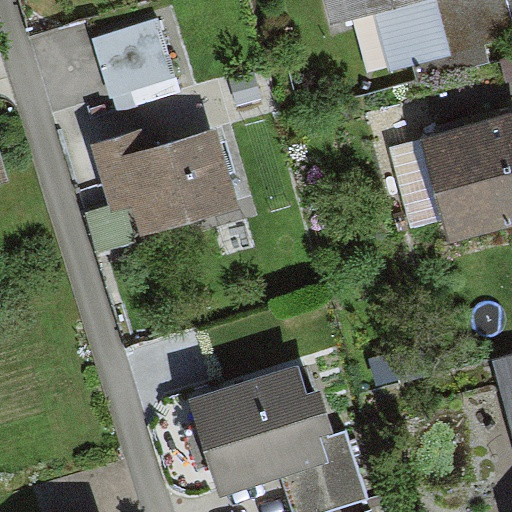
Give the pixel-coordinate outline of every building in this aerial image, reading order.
[(325,0),(330,16),(372,5),(389,68),(431,56),(435,72),(490,57),(485,40),(511,33),(511,16),(507,0),(325,0)] [(111,93),(176,74),(158,14),(93,32),(111,93)] [(263,95),(255,67),(229,75),(238,102),(263,95)] [(511,101),(423,124),(450,231),(511,215),(511,101)] [(141,225),(241,197),(218,116),(143,137),(138,121),(91,134),(110,199),(111,205),(126,201),(133,199),(141,225)] [(415,216),(440,210),(424,139),(407,143),(415,179),(407,181),(415,216)] [(111,205),(110,199),(85,206),(97,248),(137,236),(126,201),(111,205)] [(511,347),(493,352),(511,424),(511,347)] [(296,511),(313,511),(369,495),(347,423),(325,430),(322,419),(335,414),(321,372),(307,377),(299,352),(190,386),(200,417),(213,459),(221,485),(282,465),(296,511)] [(213,459),(200,417),(185,422),(198,464),(213,459)]
